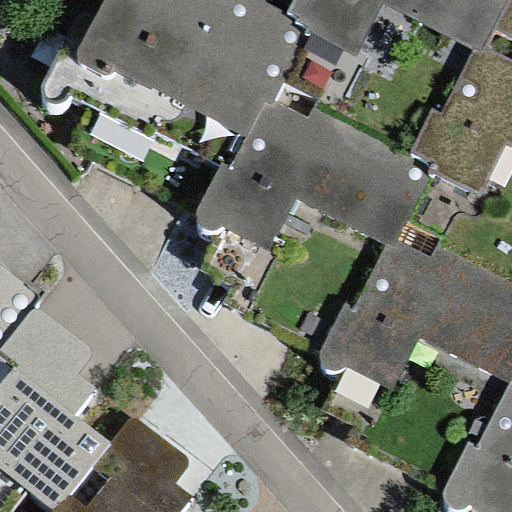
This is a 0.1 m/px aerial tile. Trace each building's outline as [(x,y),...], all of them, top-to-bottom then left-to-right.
[(265,112),(299,40),(286,33),(215,0),(132,0),(129,7),(114,0),(111,0),(75,76),(243,156),(265,112)] [(467,65),(497,0),(302,0),(286,33),(299,40),(349,65),(373,18),(467,65)] [(511,0),(497,0),(467,65),(436,132),(426,127),(406,171),(427,181),(474,205),(497,158),(511,164),(511,0)] [(402,232),(427,181),(406,171),(309,123),(304,132),(265,112),(243,156),(229,184),(217,177),(190,231),(261,266),(286,215),(385,264),(402,232)] [(511,290),(402,232),(385,264),(354,323),(347,319),(319,371),(377,401),(407,344),(504,394),(511,380),(511,377),(511,290)] [(0,350),(41,297),(0,266),(0,350)] [(95,353),(37,310),(0,358),(0,511),(58,511),(107,448),(70,420),(94,388),(78,376),(95,353)] [(511,511),(511,380),(504,394),(474,458),(461,452),(437,504),(453,511),(511,511)] [(107,448),(58,511),(182,511),(190,502),(171,488),(190,461),(129,416),(107,448)]
